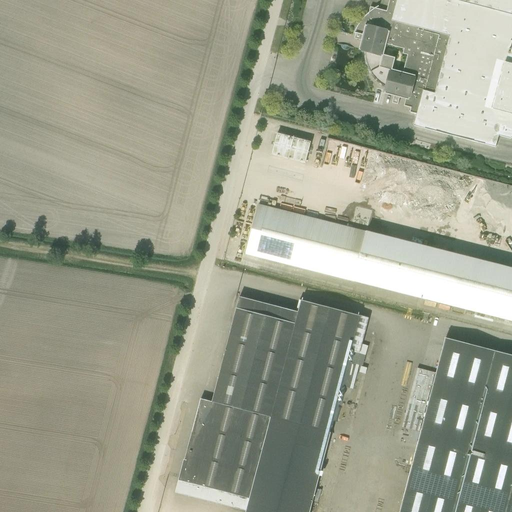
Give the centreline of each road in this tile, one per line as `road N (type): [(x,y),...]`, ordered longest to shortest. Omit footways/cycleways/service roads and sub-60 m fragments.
road 1 (unclassified): [(141,511),(275,0)]
road 2 (track): [(203,278),(0,246)]
